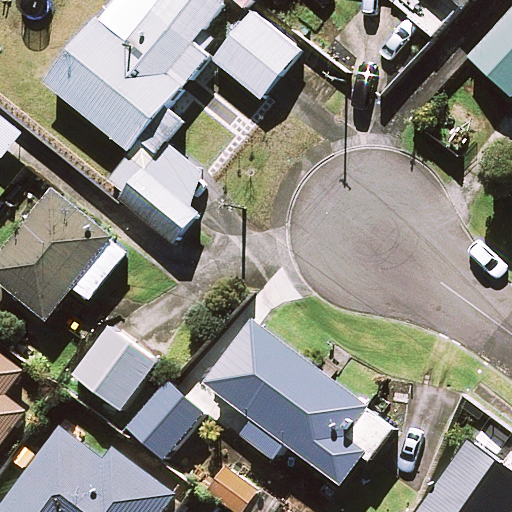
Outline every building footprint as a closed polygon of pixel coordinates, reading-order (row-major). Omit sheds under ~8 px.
[(165,0),(163,3),(159,0),(85,0),(24,73),(49,94),(55,87),(140,157),(113,189),(180,245),(204,216),(191,205),(212,180),(172,146),(189,125),(173,111),(216,59),(267,102),(308,53),(259,13),(252,20),(227,0),(165,0)] [(479,0),(455,0),(468,12),(479,0)] [(511,21),(475,60),(511,95),(511,21)] [(28,136),(0,114),(0,153),(9,160),(28,136)] [(129,259),(58,199),(0,267),(0,279),(53,324),(87,285),(98,295),(129,259)] [(397,425),(259,324),(213,387),(269,428),(257,444),(284,464),(295,448),(350,488),(397,425)] [(163,367),(115,331),(80,378),(128,413),(163,367)] [(28,375),(0,354),(0,458),(31,417),(9,401),(28,375)] [(213,413),(177,381),(133,433),(169,464),(213,413)] [(110,462),(63,427),(0,511),(172,511),(185,495),(121,448),(110,462)] [(425,511),(437,495),(387,463),(369,492),(400,511),(425,511)] [(252,511),(266,494),(234,469),(215,494),(238,511),(252,511)]
